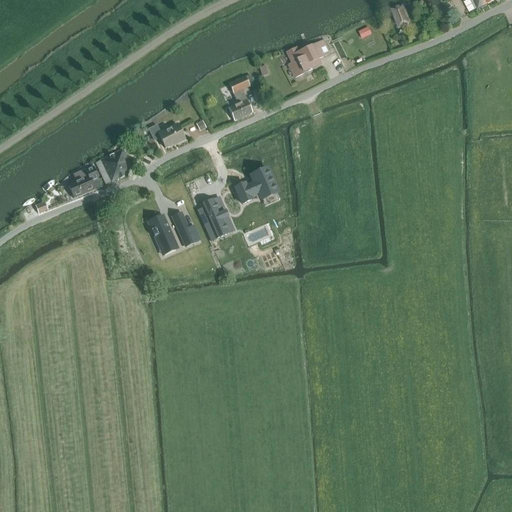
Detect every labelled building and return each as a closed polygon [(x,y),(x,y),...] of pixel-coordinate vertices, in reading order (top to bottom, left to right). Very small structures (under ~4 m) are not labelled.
[(469,12),(476,9),(470,0),(465,0),(463,1),(469,12)] [(472,0),(478,11),(499,0),(472,0)] [(411,25),(403,4),(391,9),(398,29),(411,25)] [(369,29),(360,33),(363,39),(372,35),(369,29)] [(298,49),(287,53),(293,64),(289,66),(295,79),(322,65),(319,60),(331,54),(324,41),(300,53),(298,49)] [(348,54),(340,58),(345,70),(354,66),(348,54)] [(266,66),(259,68),(262,77),(268,75),(266,66)] [(229,85),(237,105),(229,109),(235,122),(253,114),(242,91),(250,87),(245,77),(229,85)] [(206,128),(202,122),(197,125),(200,131),(206,128)] [(160,133),(157,126),(148,130),(154,142),(160,139),(166,149),(177,143),(177,145),(185,141),(177,124),(160,133)] [(134,174),(122,150),(96,163),(106,185),(118,180),(119,181),(134,174)] [(86,171),(88,176),(68,184),(74,199),(95,190),(92,184),(99,180),(93,168),(86,171)] [(244,185),(235,189),(243,205),(252,201),(250,198),(259,194),(262,200),(263,200),(277,194),(267,170),(252,177),(255,184),(246,188),(244,185)] [(202,210),(198,212),(211,242),(229,234),(226,227),(230,225),(221,206),(217,208),(214,200),(200,206),(202,210)] [(38,206),(36,207),(38,214),(41,214),(46,212),(43,204),(38,206)] [(163,216),(148,223),(152,231),(151,232),(152,232),(155,237),(154,238),(155,238),(160,250),(175,243),(163,216)] [(183,217),(174,221),(186,248),(200,242),(194,228),(189,230),(183,217)] [(119,230),(105,230),(107,260),(120,259),(119,230)] [(136,242),(127,242),(128,257),(136,257),(136,242)]
